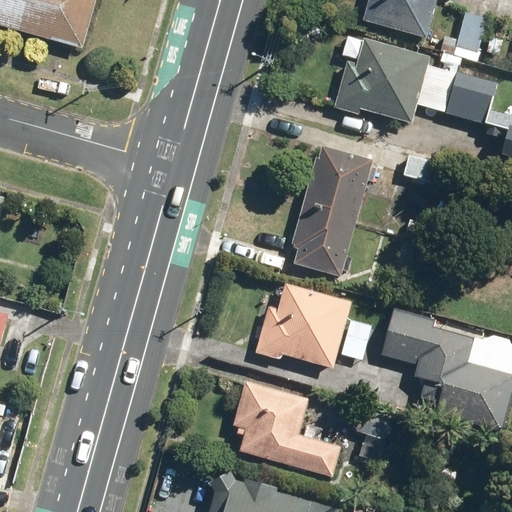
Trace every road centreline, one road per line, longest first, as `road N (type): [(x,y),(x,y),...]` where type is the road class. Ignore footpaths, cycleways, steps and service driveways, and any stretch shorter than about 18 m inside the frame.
road 1 (primary): [(174,165),(77,511)]
road 2 (residential): [(0,117),(174,165)]
road 3 (primary): [(220,0),(174,165)]
